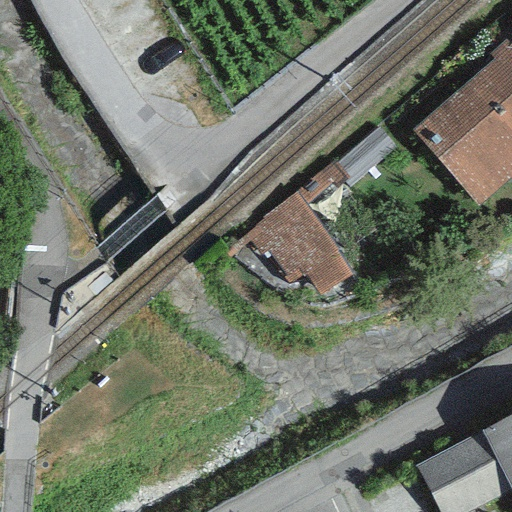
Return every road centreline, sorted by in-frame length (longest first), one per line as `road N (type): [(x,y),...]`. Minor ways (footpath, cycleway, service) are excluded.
road 1 (residential): [(58,0),(108,85),(187,183),(400,0)]
road 2 (residential): [(0,130),(45,226),(14,511)]
road 3 (residential): [(256,511),(511,374)]
